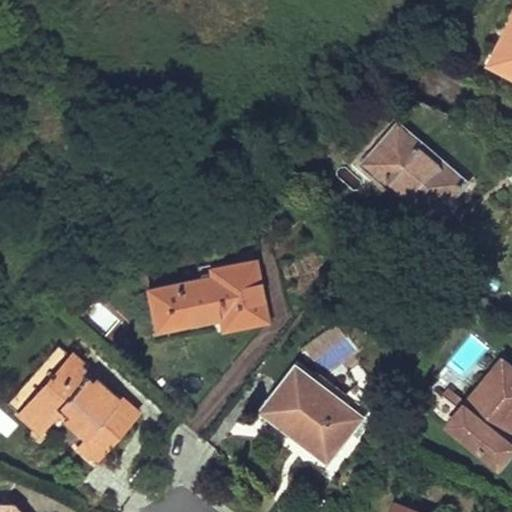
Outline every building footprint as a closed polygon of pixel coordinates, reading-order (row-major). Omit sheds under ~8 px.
[(511,22),(491,62),(511,73),(511,22)] [(467,183),(401,123),(366,163),(434,223),(467,183)] [(222,326),(263,317),(252,258),(212,267),(213,275),(149,288),(159,328),(221,315),(222,326)] [(511,430),(511,362),(505,356),(469,402),(450,387),(432,409),(501,466),(511,452),(511,443),(505,438),(511,430)] [(113,402),(65,360),(24,406),(45,423),(56,411),(86,438),(82,444),(93,453),(99,458),(136,414),(118,397),(113,402)] [(234,364),(188,422),(202,434),(249,376),(234,364)] [(331,459),(363,418),(300,368),(264,413),(301,443),(305,438),(331,459)] [(0,433),(5,438),(17,427),(0,408),(0,407),(0,433)]
